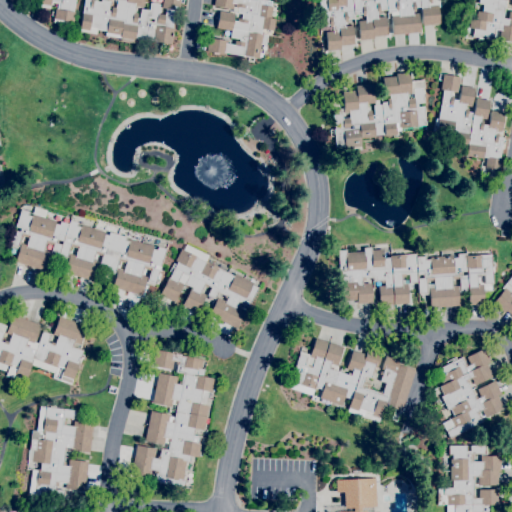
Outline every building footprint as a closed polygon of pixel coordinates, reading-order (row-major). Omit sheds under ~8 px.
[(72,26),(52,22),(53,19),(52,18),(54,9),(56,9),(57,3),(50,2),(49,8),(39,6),(40,0),(73,0),(72,11),(74,12),(72,26)] [(170,44),(137,38),(136,43),(119,40),(119,38),(104,35),(105,31),(96,29),(95,34),(78,31),(83,0),(92,0),(92,1),(100,2),(101,0),(109,1),(107,11),(110,11),(111,7),(115,7),(116,0),(143,0),(142,7),(133,5),(132,12),(137,13),(136,18),(138,18),(140,9),(149,10),(150,3),(159,4),(157,13),(164,15),(165,9),(161,8),(162,0),(179,0),(178,11),(174,10),(171,28),(173,28),(170,44)] [(258,58),(225,52),(224,54),(206,51),(208,37),(227,40),(226,43),(233,44),(234,40),(239,41),(239,39),(230,37),(230,35),(228,35),(229,30),(216,28),(219,11),(234,13),(233,20),(236,21),(237,18),(241,19),(242,13),(237,12),(238,7),(234,7),(235,4),(233,3),(232,9),(213,5),(213,0),(267,0),(267,1),(271,1),(270,6),(272,6),(270,18),(275,19),(273,30),(271,30),(270,35),(267,34),(265,44),(260,43),(258,58)] [(326,50),(325,31),(332,31),(332,27),(329,27),(329,24),(321,25),(320,12),(327,11),(326,0),(439,0),(440,7),(438,7),(439,23),(422,25),(421,7),(415,7),(415,12),(412,12),(412,14),(418,13),(420,32),(392,34),(390,12),(387,12),(387,10),(379,10),(379,12),(376,12),(377,17),(384,16),(386,35),(372,36),(373,39),(359,40),(357,21),(365,20),(365,16),(362,16),(362,13),(353,14),(354,18),(346,19),(346,22),(343,22),(344,26),(352,25),(353,44),(340,45),(340,49),(326,50)] [(511,41),(499,39),(500,30),(495,29),(494,39),(472,36),(474,28),(468,27),(470,19),(476,20),(477,11),(482,11),(484,3),(479,2),(479,0),(506,0),(503,18),(507,19),(509,11),(511,11),(511,41)] [(355,150),(354,145),(335,147),(332,109),(341,109),(341,118),(349,117),(348,113),(344,113),(342,92),(355,91),(355,85),(372,84),(374,103),(366,103),(366,111),(371,110),(371,115),(374,115),(373,105),(381,104),(381,102),(386,101),(386,98),(389,98),(389,96),(383,96),(382,77),(395,76),(395,73),(408,72),(409,81),(423,80),(424,88),(422,88),(423,102),(417,103),(417,107),(424,106),(425,125),(400,127),(400,131),(396,131),(396,135),(384,136),(384,134),(374,135),(374,137),(360,139),(361,150),(355,150)] [(499,169),(484,167),(485,163),(480,162),(480,158),(466,156),(467,147),(450,145),(453,130),(436,127),(438,117),(443,90),(440,89),(442,73),(459,76),(457,92),(451,91),(450,95),(453,96),(452,99),(458,100),(460,85),(474,87),(471,107),(465,106),(465,108),(468,108),(467,111),(473,112),(476,98),(489,100),(486,119),(480,118),(480,120),(483,120),(482,124),(488,125),(490,110),(504,113),(501,129),(506,130),(504,138),(502,138),(499,159),(501,159),(499,169)] [(141,295),(112,287),(118,268),(124,270),(126,263),(118,260),(115,272),(99,267),(102,256),(95,253),(93,261),(99,263),(93,281),(64,272),(70,254),(75,255),(78,248),(70,246),(67,257),(59,255),(58,259),(50,256),(53,245),(46,243),(44,250),(49,252),(44,270),(15,262),(20,243),(26,245),(28,238),(21,235),(17,246),(10,244),(14,230),(19,232),(20,228),(15,226),(20,209),(28,211),(27,215),(31,216),(32,214),(56,221),(55,223),(59,225),(60,221),(68,224),(69,220),(78,222),(76,226),(81,227),(81,225),(105,232),(104,234),(108,235),(109,232),(126,237),(125,238),(153,246),(152,249),(156,250),(157,246),(165,249),(160,266),(155,264),(154,268),(159,270),(155,284),(147,281),(150,270),(143,268),(141,275),(147,277),(141,295)] [(236,328),(209,315),(217,297),(225,301),(227,298),(224,297),(225,295),(218,292),(215,298),(207,295),(211,287),(208,286),(207,287),(203,286),(200,292),(205,295),(197,312),(182,305),(191,287),(185,284),(184,284),(183,284),(174,301),(159,294),(168,277),(169,277),(177,262),(174,261),(180,249),(183,250),(185,245),(207,256),(205,260),(218,267),(218,268),(233,276),(234,273),(252,283),(251,285),(257,288),(248,307),(241,303),(240,305),(237,304),(236,306),(244,311),(236,328)] [(430,308),(429,288),(434,287),(433,280),(425,281),(426,294),(418,295),(417,282),(409,283),(408,274),(405,274),(405,277),(401,277),(401,284),(406,284),(408,303),(379,305),(378,286),(384,285),(384,282),(381,283),(381,280),(372,281),(372,277),(364,278),(365,280),(362,280),(362,284),(370,283),(372,303),(357,304),(357,300),(342,301),(341,282),(339,282),(336,250),(345,249),(345,252),(363,251),(363,247),(370,247),(370,250),(382,249),(382,258),(389,257),(389,255),(415,253),(415,256),(424,256),(424,259),(429,259),(429,256),(452,255),(452,257),(457,257),(457,254),(466,253),(466,256),(491,254),(493,283),(484,283),(484,284),(482,284),(483,304),(468,305),(467,290),(460,290),(459,278),(451,279),(451,286),(457,286),(458,306),(430,308)] [(511,315),(493,301),(503,289),(501,288),(511,274),(511,315)] [(72,380),(61,376),(64,367),(58,365),(57,368),(56,367),(54,373),(31,365),(25,379),(19,377),(18,380),(5,376),(9,366),(7,365),(5,371),(0,369),(0,323),(5,326),(0,341),(3,342),(4,341),(8,342),(10,335),(5,333),(12,315),(39,325),(33,342),(38,343),(42,331),(50,334),(47,342),(50,343),(50,342),(55,343),(57,336),(52,335),(59,316),(86,326),(79,344),(73,342),(72,345),(75,346),(75,348),(82,351),(72,380)] [(379,422),(347,411),(351,399),(344,396),(341,405),(339,404),(338,408),(333,407),(310,399),(311,395),(288,387),(300,351),(310,354),(315,338),(328,342),(343,346),(336,365),(330,363),(329,366),(333,367),(332,369),(347,374),(347,372),(351,373),(352,371),(346,369),(352,350),(365,354),(367,349),(381,353),(376,368),(374,367),(373,369),(376,370),(375,373),(372,372),(371,378),(365,376),(362,385),(365,386),(364,387),(379,392),(380,391),(382,392),(385,382),(380,381),(381,375),(378,374),(379,371),(382,372),(383,370),(381,369),(385,356),(399,361),(398,364),(415,370),(402,410),(385,405),(381,418),(380,418),(379,422)] [(450,438),(442,423),(451,419),(450,418),(454,416),(450,408),(447,410),(441,396),(443,395),(438,386),(443,384),(439,377),(440,376),(436,369),(461,357),(464,364),(466,363),(467,366),(470,364),(466,357),(483,348),(490,361),(486,364),(492,376),(475,385),(471,377),(468,379),(469,381),(467,382),(475,396),(476,396),(477,398),(481,397),(477,389),(494,380),(501,394),(497,396),(503,408),(486,417),(482,409),(479,411),(480,414),(479,414),(482,421),(450,438)] [(183,487),(154,481),(155,473),(153,473),(154,470),(151,469),(149,478),(130,474),(136,445),(155,449),(153,458),(156,458),(157,456),(159,456),(160,448),(167,450),(168,443),(163,442),(163,444),(144,440),(150,410),(169,414),(167,422),(170,422),(170,419),(173,420),(176,405),(171,404),(170,406),(151,403),(157,372),(176,376),(175,383),(178,384),(179,380),(181,381),(182,374),(175,372),(177,365),(175,364),(176,361),(173,360),(171,369),(152,365),(155,349),(173,353),(172,354),(185,357),(185,354),(202,358),(200,369),(204,369),(202,376),(213,378),(210,392),(208,391),(205,405),(207,406),(203,430),(194,428),(193,435),(199,436),(197,444),(200,444),(197,457),(190,455),(189,462),(185,461),(183,470),(187,471),(183,487)] [(62,499),(34,495),(35,493),(28,492),(31,469),(37,470),(37,469),(39,469),(40,463),(27,461),(28,449),(29,450),(31,430),(36,431),(39,406),(45,407),(73,410),(72,418),(64,417),(63,421),(65,421),(65,425),(72,426),(73,421),(92,423),(89,452),(69,449),(69,448),(64,447),(63,462),(65,462),(64,465),(67,466),(68,459),(88,462),(84,491),(65,488),(65,483),(58,482),(57,486),(55,486),(55,489),(63,490),(62,499)] [(446,511),(446,505),(447,505),(447,504),(437,504),(437,488),(452,487),(452,481),(450,481),(450,459),(452,459),(452,454),(448,454),(448,445),(466,445),(466,451),(470,451),(470,445),(485,445),(485,453),(473,453),(473,461),(480,461),(480,456),(500,455),(500,471),(498,471),(498,484),(478,485),(478,476),(475,476),(475,479),(473,480),(474,495),(475,495),(475,498),(478,498),(478,489),(498,489),(498,504),(482,504),(482,511),(446,511)] [(336,511),(352,511),(352,507),(344,508),(343,492),(336,492),(335,480),(374,478),(375,511),(336,511)]
